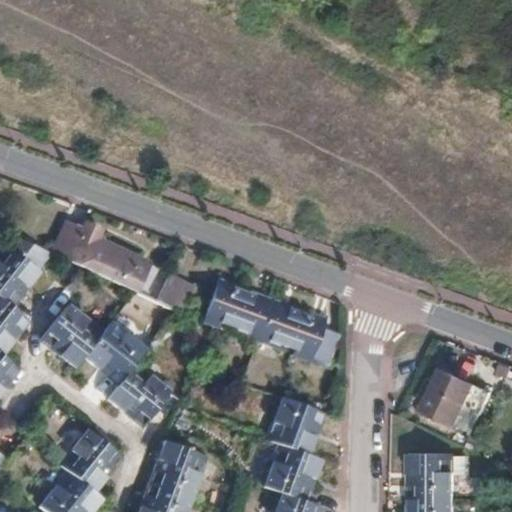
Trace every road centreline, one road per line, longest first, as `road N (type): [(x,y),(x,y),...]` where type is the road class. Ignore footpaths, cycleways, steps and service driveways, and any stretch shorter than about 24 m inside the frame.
road 1 (residential): [(0,159),(373,298)]
road 2 (residential): [(44,319),(44,372),(124,426),(131,449),(105,511)]
road 3 (residential): [(373,298),(360,511)]
road 4 (residential): [(373,298),(511,348)]
